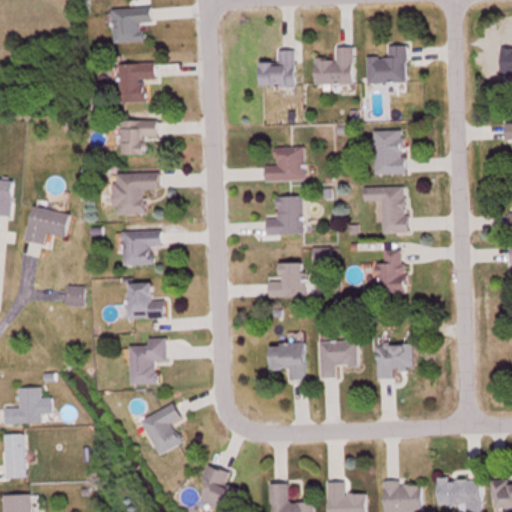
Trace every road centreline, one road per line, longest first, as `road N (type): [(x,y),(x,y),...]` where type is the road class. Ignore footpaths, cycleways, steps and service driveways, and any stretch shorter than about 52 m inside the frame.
road 1 (residential): [(450,0),(468,422)]
road 2 (residential): [(204,0),(220,390),(230,418)]
road 3 (residential): [(511,420),(256,428),(230,418)]
